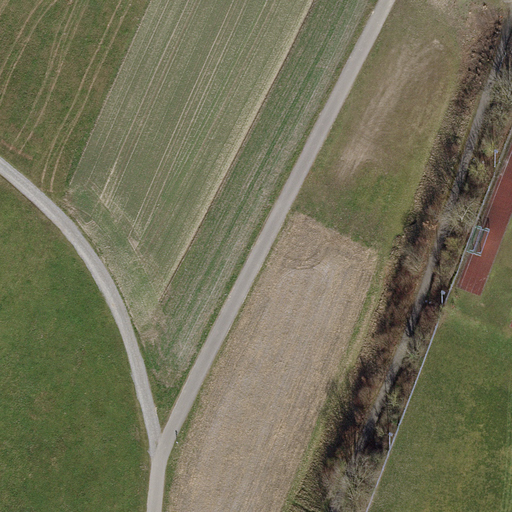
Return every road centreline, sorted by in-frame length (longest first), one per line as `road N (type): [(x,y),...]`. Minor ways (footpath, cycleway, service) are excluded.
road 1 (track): [(153,511),(161,457),(387,0)]
road 2 (track): [(335,511),(396,365),(511,24)]
road 3 (track): [(161,457),(114,293),(77,234),(0,163)]
